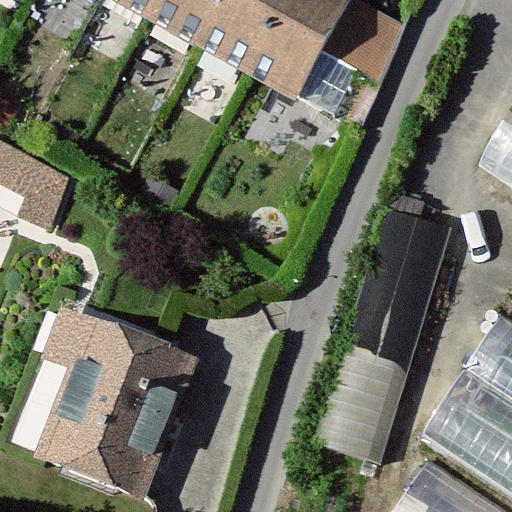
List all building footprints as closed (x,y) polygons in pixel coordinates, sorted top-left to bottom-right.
[(355,0),(101,0),(200,54),(248,81),(297,108),(301,99),(325,56),(354,3),(355,0)] [(325,56),(359,75),(379,87),(384,90),(409,34),(354,3),(325,56)] [(359,75),(325,56),(301,99),(336,118),(359,75)] [(511,311),(502,307),(421,453),(511,503),(511,122),(479,182),(511,199),(511,311)] [(68,181),(0,145),(0,187),(22,198),(16,220),(49,233),(68,181)] [(450,233),(386,215),(318,446),(382,465),(450,233)] [(141,511),(149,511),(202,372),(68,321),(48,374),(75,385),(41,474),(141,511)] [(501,511),(426,466),(398,511),(501,511)]
